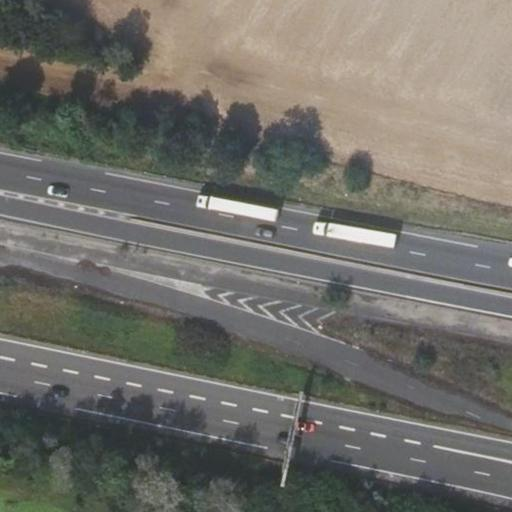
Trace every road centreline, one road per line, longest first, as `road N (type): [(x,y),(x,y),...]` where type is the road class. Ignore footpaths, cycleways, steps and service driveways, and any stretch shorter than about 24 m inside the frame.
road 1 (motorway): [(511,277),(0,175)]
road 2 (motorway): [(511,305),(0,204)]
road 3 (motorway): [(0,367),(427,456)]
